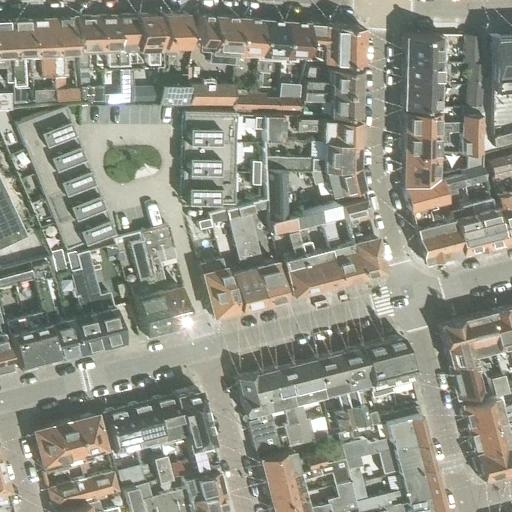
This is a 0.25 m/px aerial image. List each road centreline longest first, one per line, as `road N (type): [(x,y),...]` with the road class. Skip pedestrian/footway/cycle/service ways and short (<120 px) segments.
road 1 (residential): [(403,297),(382,190),(381,1)]
road 2 (residential): [(403,297),(456,505)]
road 3 (residential): [(0,402),(205,349)]
road 4 (residential): [(205,349),(403,297)]
road 5 (residential): [(247,511),(205,349)]
road 6 (residential): [(381,1),(511,8)]
